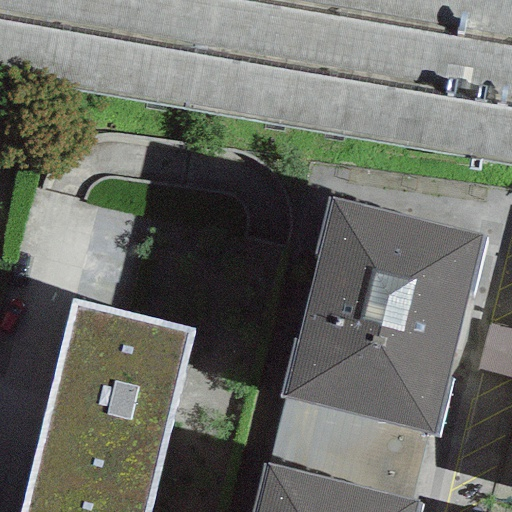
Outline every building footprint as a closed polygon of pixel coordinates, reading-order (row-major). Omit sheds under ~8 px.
[(511,0),(0,0),(0,80),(511,166),(511,0)] [(479,227),(329,191),(282,389),(431,424),(479,227)] [(194,321),(70,293),(30,462),(152,491),(194,321)] [(425,511),(433,483),(256,441),(238,511),(425,511)] [(147,511),(152,491),(30,462),(17,511),(147,511)]
